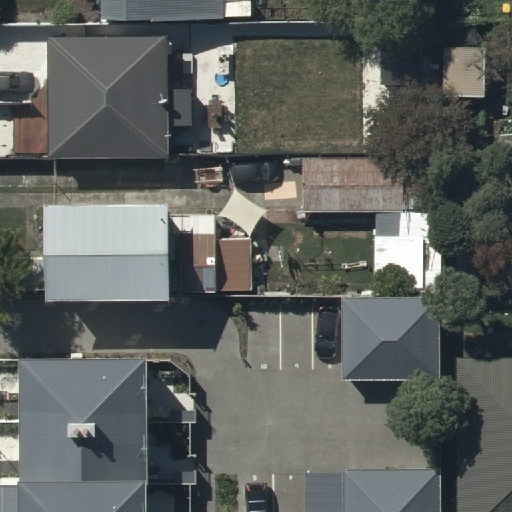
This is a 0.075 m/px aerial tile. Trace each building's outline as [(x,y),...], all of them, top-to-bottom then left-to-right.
[(98,0),(98,30),(225,30),(225,23),(253,23),(253,0),(98,0)] [(166,169),(166,134),(188,133),(189,101),(162,101),(162,48),(48,48),(48,169),(166,169)] [(299,220),(375,221),(374,293),(439,294),(440,163),(299,162),(299,220)] [(213,216),(41,220),(42,317),(166,317),(166,300),(214,300),(214,298),(248,298),(247,245),(212,245),(213,216)] [(438,304),(345,304),(344,382),(438,382),(438,304)] [(511,511),(511,363),(456,364),(456,511),(511,511)] [(153,511),(152,367),(26,368),(27,511),(153,511)] [(442,511),(442,473),(345,474),(345,511),(442,511)]
